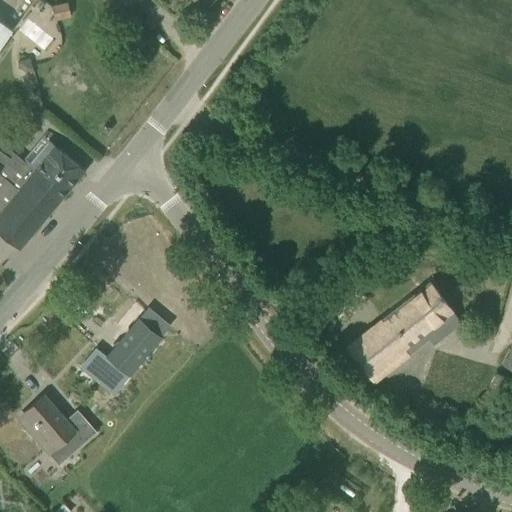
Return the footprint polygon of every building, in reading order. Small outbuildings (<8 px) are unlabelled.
[(66,2),(52,5),(55,19),(69,16),(66,2)] [(0,232),(19,249),(84,171),(53,146),(33,170),(24,162),(8,181),(0,174),(0,169),(9,157),(0,150),(0,44),(11,29),(0,21),(0,232)] [(28,59),(16,62),(18,69),(25,72),(32,70),(28,59)] [(346,347),(373,381),(428,338),(433,345),(461,323),(429,282),(346,347)] [(80,366),(95,379),(113,393),(166,330),(143,311),(105,356),(95,348),(80,366)] [(321,326),(314,332),(320,340),(328,334),(321,326)] [(511,340),(501,362),(511,368),(511,340)] [(475,410),(495,421),(511,389),(511,382),(495,373),(475,410)] [(49,452),(59,464),(96,431),(82,415),(72,424),(54,404),(51,404),(43,395),(24,412),(54,447),(49,452)]
